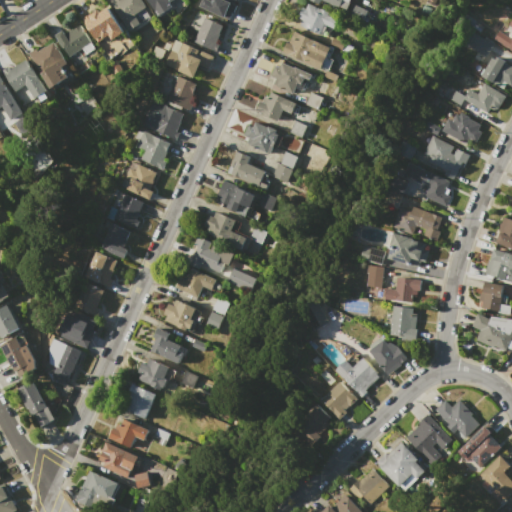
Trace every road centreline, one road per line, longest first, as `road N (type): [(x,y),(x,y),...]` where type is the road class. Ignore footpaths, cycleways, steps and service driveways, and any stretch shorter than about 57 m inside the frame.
road 1 (residential): [(271,0),(45,511)]
road 2 (residential): [(447,369),(448,306),(464,239),(511,137)]
road 3 (residential): [(447,369),(413,385),(282,511)]
